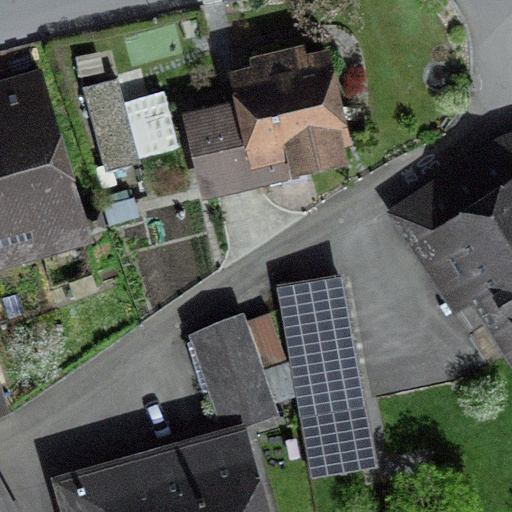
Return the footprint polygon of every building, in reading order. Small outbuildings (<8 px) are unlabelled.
[(250,104),(198,115),(213,183),(340,155),(318,60),(244,76),(250,104)] [(0,265),(90,241),(43,71),(0,82),(0,265)] [(124,79),(91,87),(108,162),(142,154),(124,79)] [(511,128),(390,214),(465,319),(481,307),(511,349),(511,128)] [(334,285),(283,294),(314,473),(365,464),(334,285)] [(270,315),(246,324),(262,370),(286,362),(270,315)] [(246,324),(197,341),(226,424),(275,407),(262,370),(246,324)] [(276,511),(255,435),(65,487),(72,511),(276,511)] [(17,511),(0,479),(0,511),(17,511)]
